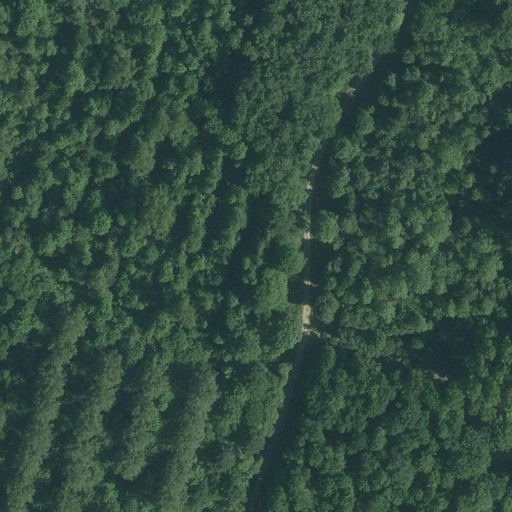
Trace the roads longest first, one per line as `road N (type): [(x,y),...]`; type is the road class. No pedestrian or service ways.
road 1 (track): [(250,511),(307,331),(314,177),(332,131),(417,0)]
road 2 (track): [(511,396),(307,331)]
